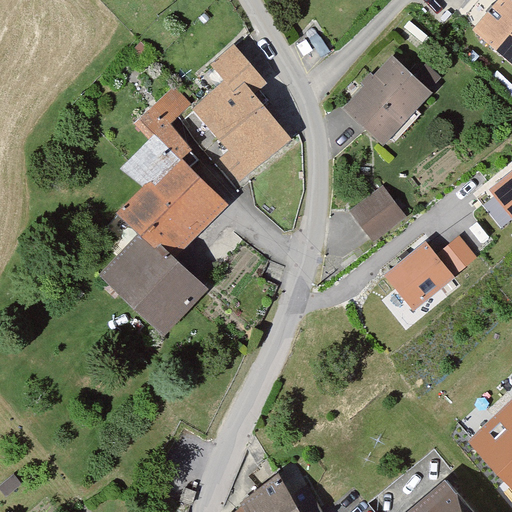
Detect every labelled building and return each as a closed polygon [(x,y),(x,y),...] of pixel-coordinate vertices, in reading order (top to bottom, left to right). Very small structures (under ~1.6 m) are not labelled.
[(511,0),(506,0),(478,37),(511,62),(511,0)] [(255,82),(230,53),(208,72),(222,88),(192,114),(249,179),(290,143),(245,91),(255,82)] [(432,96),(393,63),(348,115),(386,149),(432,96)] [(117,228),(138,249),(101,285),(162,347),(210,299),(177,266),(228,216),(179,167),(117,228)] [(511,172),(487,194),(511,223),(511,172)] [(409,214),(387,187),(356,214),(378,240),(409,214)] [(427,244),(386,279),(415,312),(476,260),(458,239),(437,256),(427,244)] [(511,396),(469,438),(511,481),(511,396)] [(210,456),(188,448),(181,466),(204,474),(210,456)] [(502,511),(457,456),(389,511),(502,511)] [(306,511),(284,469),(242,493),(245,503),(232,511),(306,511)]
